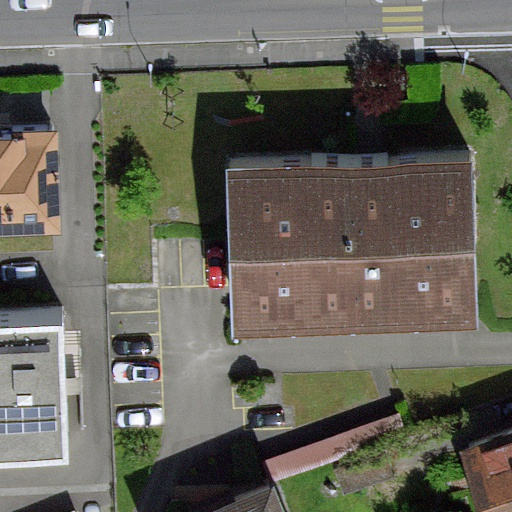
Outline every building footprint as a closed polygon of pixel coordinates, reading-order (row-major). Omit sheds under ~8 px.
[(54,120),(0,121),(0,217),(56,216),(54,120)] [(469,139),(227,145),(226,239),(227,306),(473,301),(469,139)] [(63,305),(0,306),(0,439),(67,438),(63,305)] [(511,511),(511,418),(457,437),(483,511),(511,511)] [(345,486),(391,470),(386,457),(383,448),(337,464),(345,486)] [(287,511),(269,469),(168,511),(287,511)] [(86,511),(84,503),(40,511),(86,511)]
